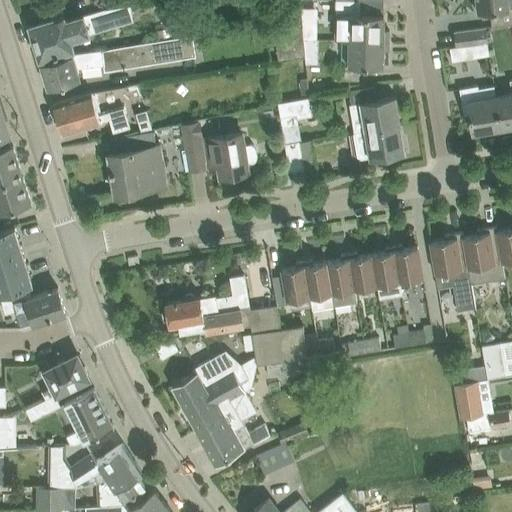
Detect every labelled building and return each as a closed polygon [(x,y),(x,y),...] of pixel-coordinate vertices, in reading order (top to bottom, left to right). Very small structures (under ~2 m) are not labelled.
[(360,13),(360,0),(335,0),(335,23),(350,23),(349,38),(389,39),(389,29),(384,29),(384,13),(360,13)] [(511,0),(476,0),(478,12),(511,7),(511,0)] [(57,17),(38,22),(30,24),(32,33),(40,58),(59,52),(73,48),(70,38),(133,19),(130,4),(103,8),(64,19),(63,15),(57,17)] [(301,15),(272,20),(278,59),(312,54),(310,25),(303,25),(301,15)] [(458,46),(477,44),(488,42),(485,26),(455,30),(457,46),(458,46)] [(74,52),(41,62),(48,87),(62,82),(63,84),(66,83),(65,81),(80,77),(77,68),(104,64),(105,68),(196,54),(192,34),(173,37),(157,39),(74,52)] [(389,50),(389,39),(349,38),(349,63),(336,63),(335,79),(359,79),(359,65),(383,66),(383,50),(389,50)] [(460,58),(458,46),(457,46),(450,47),(452,59),(460,58)] [(497,94),(503,127),(511,125),(511,78),(509,79),(511,91),(497,94)] [(473,132),(503,127),(497,94),(495,84),(479,87),(478,84),(458,87),(463,115),(470,114),(473,132)] [(53,102),(62,133),(101,121),(109,118),(113,132),(130,126),(124,105),(98,112),(91,90),(53,102)] [(354,130),(399,122),(395,97),(396,96),(396,95),(350,103),(354,130)] [(280,116),(296,113),(297,116),(312,114),(309,96),(303,97),(292,99),(277,102),(280,116)] [(140,128),(151,126),(146,108),(135,111),(140,128)] [(0,139),(10,136),(3,114),(0,115),(0,139)] [(181,121),(186,151),(202,148),(197,118),(181,121)] [(404,149),(399,122),(354,130),(359,158),(406,151),(405,149),(404,149)] [(166,184),(163,164),(160,144),(156,145),(153,130),(125,135),(127,150),(109,153),(115,192),(116,192),(116,187),(133,184),(134,189),(166,184)] [(242,132),(205,138),(209,162),(218,161),(221,175),(248,170),(246,162),(253,161),(256,158),(257,155),(256,147),(253,144),(250,142),(243,143),(242,132)] [(290,170),(304,168),(299,139),(285,142),(290,170)] [(0,210),(31,201),(13,145),(0,149),(0,210)] [(497,225),(496,225),(502,261),(511,259),(511,222),(510,223),(511,227),(498,229),(497,225)] [(33,283),(15,225),(0,228),(0,293),(27,285),(33,283)] [(478,232),(464,235),(472,282),(504,276),(501,261),(502,261),(496,225),(477,228),(478,232)] [(445,238),(430,240),(433,260),(435,272),(438,286),(453,284),(458,309),(476,307),(472,282),(464,235),(463,231),(444,234),(445,238)] [(402,243),(394,245),(400,280),(423,277),(418,245),(403,247),(402,243)] [(386,250),(372,252),(377,284),(379,297),(402,293),(400,280),(394,245),(385,246),(386,250)] [(357,251),(349,252),(355,288),(377,284),(372,252),(358,255),(357,251)] [(341,258),(327,260),(335,305),(357,301),(355,288),(349,252),(340,254),(341,258)] [(312,258),(304,260),(312,309),(335,305),(327,260),(313,262),(312,258)] [(281,268),(285,287),(287,300),(309,296),(312,309),(304,260),(295,261),(296,265),(281,268)] [(27,285),(0,293),(0,294),(1,299),(5,311),(15,308),(17,313),(21,326),(33,322),(47,318),(66,312),(58,287),(31,295),(27,285)] [(201,332),(251,323),(256,355),(257,361),(266,360),(307,354),(304,332),(302,325),(281,328),(277,303),(250,308),(249,305),(204,312),(201,295),(167,301),(167,303),(163,308),(162,308),(164,318),(165,318),(170,321),(171,323),(179,321),(180,330),(200,326),(201,332)] [(316,330),(320,352),(335,350),(335,348),(333,337),(327,338),(326,328),(316,330)] [(424,329),(409,331),(411,343),(426,340),(424,329)] [(480,330),(483,343),(495,341),(495,340),(493,333),(488,329),(480,330)] [(316,330),(304,332),(307,354),(320,352),(316,330)] [(408,331),(393,334),(395,346),(411,343),(409,331),(408,331)] [(379,336),(364,339),(366,351),(381,348),(379,336)] [(364,339),(348,341),(350,353),(366,351),(364,339)] [(483,343),(483,344),(482,344),(485,360),(487,376),(504,373),(499,340),(495,340),(495,341),(483,343)] [(174,341),(154,344),(163,359),(179,349),(174,341)] [(197,371),(173,384),(197,427),(221,414),(216,404),(245,388),(251,384),(257,361),(256,355),(242,362),(242,363),(226,349),(211,357),(194,367),(197,371)] [(307,354),(266,360),(269,374),(343,362),(341,349),(335,350),(320,352),(307,354)] [(46,398),(89,376),(77,353),(45,369),(53,384),(42,390),(46,398)] [(466,380),(454,382),(454,383),(460,416),(460,417),(465,416),(481,413),(475,378),(466,380)] [(114,426),(94,387),(65,402),(78,429),(67,435),(71,443),(77,443),(84,439),(84,441),(114,426)] [(221,414),(197,427),(216,462),(270,432),(265,422),(249,430),(242,417),(257,409),(245,388),(216,404),(221,414)] [(509,409),(489,412),(492,426),(511,423),(509,409)] [(12,416),(0,416),(0,445),(13,446),(12,416)] [(282,441),(309,431),(304,420),(278,430),(282,441)] [(286,440),(256,454),(264,472),(294,457),(286,440)] [(70,467),(63,457),(49,457),(48,485),(64,486),(76,486),(107,478),(135,460),(123,442),(97,460),(92,453),(70,467)] [(473,450),(465,452),(467,464),(475,463),(473,450)] [(143,473),(135,460),(107,478),(115,491),(118,489),(125,500),(129,497),(145,486),(139,476),(143,473)] [(480,477),(472,478),(473,488),(482,487),(480,477)] [(48,485),(37,485),(36,507),(65,507),(65,506),(65,497),(64,486),(48,485)] [(172,511),(155,489),(131,508),(127,503),(104,504),(104,505),(85,506),(85,511),(172,511)] [(358,511),(343,491),(315,511),(358,511)] [(248,511),(310,511),(311,511),(300,497),(281,511),(269,497),(248,511)] [(431,511),(430,500),(389,506),(389,511),(431,511)]
